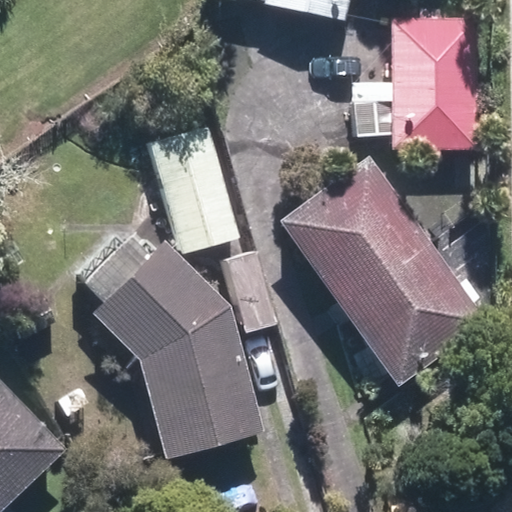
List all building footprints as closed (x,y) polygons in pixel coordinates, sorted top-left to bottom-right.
[(338,0),(247,0),(335,20),(338,0)] [(467,21),(384,22),(386,152),(469,151),(467,21)] [(201,125),(138,145),(173,259),(236,239),(201,125)] [(347,162),(265,223),(389,389),(471,327),(347,162)] [(458,192),(404,191),(403,228),(456,229),(458,192)] [(249,430),(215,310),(148,248),(82,319),(128,362),(155,456),(249,430)] [(250,253),(216,262),(236,334),(270,325),(250,253)] [(0,503),(52,454),(0,400),(0,503)]
